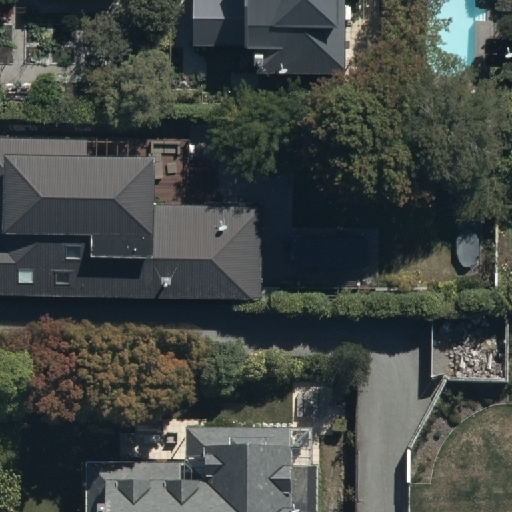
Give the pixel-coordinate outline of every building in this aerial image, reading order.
[(193,0),(193,37),(253,37),(254,62),(344,62),(344,0),(193,0)] [(0,284),(261,285),(261,200),(152,200),(152,136),(86,136),(85,127),(0,127),(0,284)] [(369,235),(292,233),(291,269),(369,271),(369,235)] [(487,302),(419,302),(419,335),(487,335),(487,302)] [(316,511),(317,465),(289,465),(289,426),(189,426),(189,459),(83,460),(83,511),(316,511)]
